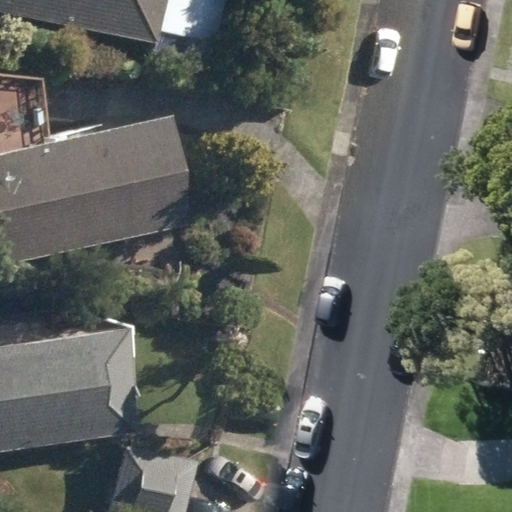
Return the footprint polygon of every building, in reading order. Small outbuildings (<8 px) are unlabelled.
[(141,54),(199,67),(211,0),(0,0),(0,13),(142,42),(141,54)] [(0,74),(0,105),(1,106),(22,93),(8,69),(0,74)] [(0,141),(0,261),(167,226),(143,111),(0,141)] [(0,447),(110,432),(94,322),(29,331),(26,309),(0,312),(0,447)] [(93,511),(169,511),(178,457),(103,447),(93,511)]
